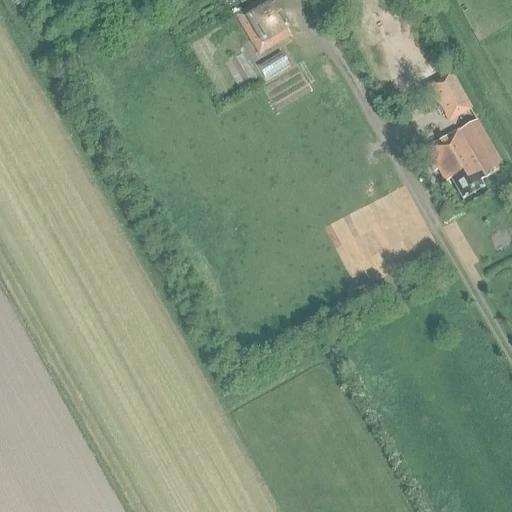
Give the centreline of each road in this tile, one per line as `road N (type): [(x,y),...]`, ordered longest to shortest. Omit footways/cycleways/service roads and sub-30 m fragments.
road 1 (track): [(511,361),(395,158)]
road 2 (track): [(511,136),(434,0)]
